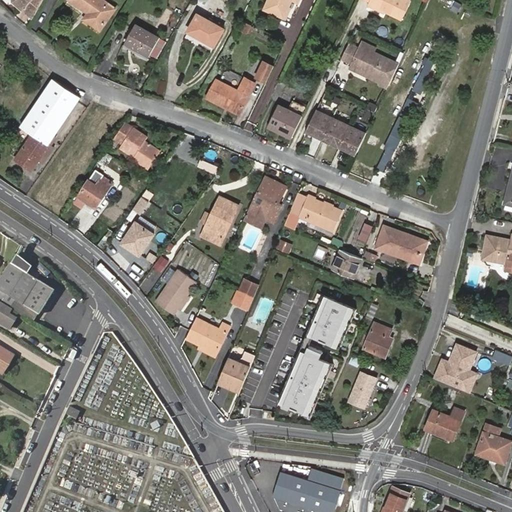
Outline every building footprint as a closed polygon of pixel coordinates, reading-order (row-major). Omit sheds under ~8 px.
[(22,0),(18,7),(26,14),(34,0),(22,0)] [(41,0),(34,0),(26,14),(34,20),(44,2),(41,0)] [(104,0),(81,0),(78,6),(89,14),(85,20),(102,33),(114,16),(106,10),(110,4),(104,0)] [(272,0),(270,5),(287,14),(294,0),(272,0)] [(366,0),(369,1),(367,5),(386,14),(401,21),(411,0),(366,0)] [(450,10),(457,13),(461,4),(454,1),(450,10)] [(106,10),(114,16),(118,10),(110,4),(106,10)] [(384,17),(386,14),(367,5),(366,8),(384,17)] [(217,48),(226,31),(199,15),(189,33),(217,48)] [(445,32),(451,17),(446,15),(439,30),(445,32)] [(248,34),(252,25),(242,21),(238,30),(248,34)] [(138,26),(127,45),(150,57),(160,39),(138,26)] [(380,82),(389,87),(401,62),(377,51),(376,53),(361,45),(352,62),(363,68),(365,66),(372,69),(369,74),(381,80),(380,82)] [(255,77),(265,81),(272,65),(262,60),(255,77)] [(24,128),(31,133),(63,86),(55,81),(24,128)] [(212,98),(234,112),(242,95),(221,83),(212,98)] [(242,95),(234,112),(243,117),(258,89),(251,84),(243,96),(242,95)] [(63,86),(31,133),(34,135),(17,160),(34,171),(83,99),(63,86)] [(304,120),(309,109),(298,104),(293,115),(304,120)] [(294,141),(304,120),(293,115),(277,107),(267,128),(294,141)] [(368,132),(318,108),(308,130),(358,154),(368,132)] [(130,120),(119,137),(125,142),(125,145),(138,154),(136,157),(150,167),(163,149),(149,140),(151,135),(130,120)] [(387,143),(396,146),(399,137),(389,134),(387,143)] [(384,171),(395,147),(387,144),(377,168),(384,171)] [(205,161),(203,165),(211,169),(211,170),(218,173),(220,168),(205,161)] [(116,184),(122,175),(106,164),(99,173),(116,184)] [(98,210),(116,184),(99,173),(82,199),(98,210)] [(272,221),(276,223),(283,206),(280,204),(282,201),(288,187),(275,182),(277,178),(271,175),(249,221),(268,230),(272,221)] [(290,184),(277,178),(275,182),(288,187),(290,184)] [(309,200),(299,196),(290,217),(301,221),(309,200)] [(222,198),(214,217),(210,227),(205,237),(224,247),(243,208),(222,198)] [(344,214),(309,200),(301,221),(336,234),(344,214)] [(210,227),(214,217),(207,213),(203,224),(210,227)] [(345,242),(367,245),(371,219),(357,218),(355,236),(346,235),(345,242)] [(156,235),(139,223),(125,244),(142,257),(156,235)] [(420,259),(426,242),(387,228),(379,251),(401,259),(403,253),(420,259)] [(511,272),(511,231),(510,231),(507,240),(495,237),(490,259),(511,263),(509,272),(511,272)] [(289,244),(280,240),(277,249),(285,252),(289,244)] [(432,244),(426,242),(420,259),(403,253),(401,259),(424,266),(432,244)] [(321,259),(324,251),(318,248),(315,257),(321,259)] [(375,261),(377,254),(367,250),(364,257),(375,261)] [(365,260),(363,259),(342,251),(335,269),(357,278),(365,260)] [(156,283),(168,259),(159,254),(147,278),(156,283)] [(15,257),(0,282),(0,289),(39,313),(52,290),(28,275),(32,268),(15,257)] [(167,283),(174,269),(168,266),(161,280),(167,283)] [(196,284),(178,271),(155,303),(175,317),(196,284)] [(247,282),(242,293),(257,300),(262,288),(247,282)] [(257,300),(242,293),(236,307),(252,314),(257,300)] [(361,313),(329,300),(313,337),(318,339),(346,350),(361,313)] [(373,319),(378,304),(370,301),(364,316),(373,319)] [(13,311),(0,303),(0,323),(10,329),(17,319),(10,315),(13,311)] [(203,318),(192,339),(205,344),(221,351),(233,325),(225,321),(222,327),(203,318)] [(388,347),(391,338),(394,330),(377,323),(366,349),(387,359),(391,348),(388,347)] [(318,339),(313,337),(305,355),(325,363),(328,356),(314,350),(318,339)] [(219,355),(221,351),(205,344),(203,348),(219,355)] [(0,345),(0,372),(4,374),(15,354),(0,345)] [(446,372),(465,379),(476,353),(458,345),(446,372)] [(511,357),(495,350),(492,358),(508,365),(511,357)] [(232,360),(222,384),(243,393),(258,358),(249,354),(246,360),(240,363),(232,360)] [(325,363),(305,355),(284,405),(316,419),(337,369),(325,363)] [(472,382),(465,379),(446,372),(439,368),(434,378),(468,393),(472,382)] [(379,379),(365,374),(353,402),(367,408),(379,379)] [(451,417),(455,408),(448,405),(444,414),(451,417)] [(466,413),(455,408),(451,417),(444,414),(434,410),(427,427),(447,436),(446,438),(454,441),(466,413)] [(70,417),(75,421),(80,413),(73,410),(70,417)] [(493,427),(486,424),(476,453),(504,462),(511,442),(490,435),(493,427)] [(275,495),(281,511),(335,511),(347,477),(313,467),(309,478),(282,470),(275,495)] [(383,511),(400,511),(409,492),(394,486),(383,511)]
